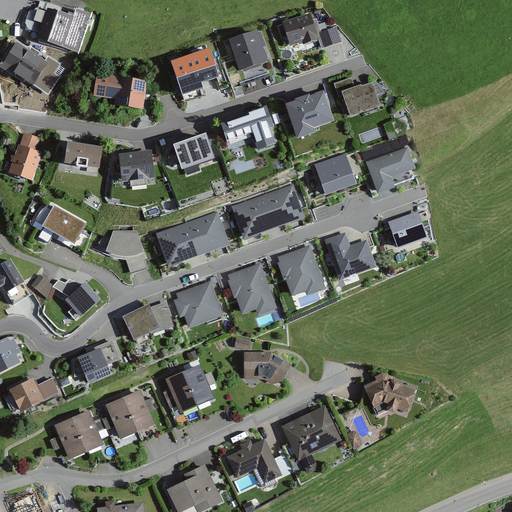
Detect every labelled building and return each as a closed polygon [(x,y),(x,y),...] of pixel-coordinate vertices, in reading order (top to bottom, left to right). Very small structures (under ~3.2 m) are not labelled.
[(55,4),(47,2),(46,9),(37,7),(29,11),(25,23),(29,29),(40,33),(38,38),(79,52),(92,14),(77,9),(76,11),(55,4)] [(311,12),(283,21),(290,45),(302,42),(303,45),(320,39),(311,12)] [(336,27),(320,32),(325,47),(341,42),(336,27)] [(257,30),(228,39),(239,70),(265,62),(268,61),(263,47),(266,46),(261,31),(258,32),(257,30)] [(18,74),(32,52),(17,42),(16,44),(14,42),(0,62),(0,67),(15,77),(18,74)] [(209,49),(172,61),(183,93),(202,86),(200,80),(217,75),(209,49)] [(32,52),(18,74),(45,92),(60,70),(32,52)] [(265,62),(239,70),(243,82),(269,73),(265,62)] [(148,79),(97,72),(93,96),(116,99),(115,105),(144,109),(148,79)] [(352,77),(334,83),(339,98),(343,97),(350,116),(381,105),(372,82),(362,86),(362,84),(355,86),(352,77)] [(296,101),(285,104),(298,139),(317,132),(315,127),(334,121),(324,91),(310,96),(309,94),(295,99),(296,101)] [(249,115),(223,124),(228,140),(252,132),(259,149),(275,143),(270,128),(274,126),(267,105),(248,112),(249,115)] [(25,132),(20,145),(37,151),(41,138),(25,132)] [(206,133),(174,144),(182,170),(185,169),(187,175),(201,171),(198,163),(214,158),(210,146),(209,140),(206,133)] [(217,138),(209,140),(210,146),(219,143),(217,138)] [(103,146),(68,141),(65,162),(100,167),(103,146)] [(13,162),(9,173),(33,181),(42,152),(37,151),(20,145),(19,144),(15,155),(13,156),(11,161),(13,162)] [(408,147),(366,162),(377,193),(395,187),(391,177),(415,168),(408,147)] [(152,150),(119,154),(122,182),(156,177),(152,150)] [(346,154),(315,165),(326,194),(357,183),(346,154)] [(293,184),(264,195),(275,228),(305,217),(293,184)] [(264,195),(232,207),(244,239),(275,228),(264,195)] [(35,220),(43,225),(54,205),(49,203),(41,211),(35,220)] [(87,224),(54,205),(43,225),(43,226),(75,244),(87,224)] [(417,211),(388,222),(398,249),(427,238),(417,211)] [(218,212),(187,223),(198,256),(230,245),(218,212)] [(187,223),(156,234),(168,267),(198,256),(187,223)] [(137,231),(113,230),(106,251),(115,255),(125,256),(134,256),(144,251),(137,231)] [(345,233),(325,240),(339,280),(376,267),(367,241),(350,247),(345,233)] [(310,245),(277,257),(279,262),(277,262),(283,281),(286,280),(292,296),(307,291),(308,294),(325,288),(310,245)] [(149,268),(144,251),(134,256),(125,256),(115,255),(106,251),(106,254),(116,258),(122,259),(126,259),(130,274),(149,268)] [(24,281),(10,259),(0,264),(0,281),(14,304),(28,294),(21,283),(24,281)] [(260,263),(228,275),(230,280),(227,281),(234,298),(236,297),(242,315),(256,310),(258,315),(277,309),(260,263)] [(40,274),(31,285),(47,299),(53,285),(40,274)] [(211,281),(176,294),(178,299),(173,300),(180,318),(185,316),(189,328),(224,315),(211,281)] [(81,315),(99,299),(86,284),(68,301),(81,315)] [(166,302),(151,307),(161,327),(150,332),(152,335),(174,327),(166,302)] [(149,303),(123,316),(134,340),(150,332),(161,327),(151,307),(149,303)] [(8,336),(0,340),(0,372),(20,362),(16,354),(20,352),(13,338),(10,340),(8,336)] [(252,341),(237,338),(235,347),(250,351),(252,341)] [(88,353),(77,357),(78,359),(74,361),(75,377),(84,373),(89,384),(113,374),(109,365),(121,359),(113,340),(87,350),(88,353)] [(195,351),(187,354),(190,362),(199,359),(195,351)] [(272,352),(245,352),(244,379),(263,379),(273,384),(283,381),(293,364),(272,352)] [(200,364),(181,372),(196,406),(215,399),(209,386),(216,383),(211,372),(205,375),(200,364)] [(181,372),(165,379),(170,390),(163,392),(171,410),(178,407),(180,413),(196,406),(181,372)] [(376,381),(365,386),(378,414),(388,410),(394,412),(397,411),(398,409),(408,412),(417,389),(401,383),(400,382),(395,380),(395,378),(383,373),(375,377),(376,381)] [(32,378),(9,390),(21,413),(44,401),(33,380),(32,378)] [(35,378),(33,380),(44,401),(59,393),(52,378),(39,385),(35,378)] [(140,390),(123,397),(137,431),(155,424),(149,412),(145,401),(140,390)] [(123,397),(106,404),(111,416),(103,419),(106,428),(107,430),(115,427),(120,438),(137,431),(123,397)] [(153,397),(145,401),(149,412),(158,408),(153,397)] [(325,405),(281,426),(299,462),(301,461),(308,474),(319,469),(312,454),(342,440),(325,405)] [(90,410),(72,418),(86,452),(104,445),(99,432),(95,421),(90,410)] [(72,418),(55,425),(60,436),(51,440),(56,451),(64,447),(69,459),(86,452),(72,418)] [(99,432),(106,428),(103,419),(102,418),(95,421),(99,432)] [(355,431),(347,435),(354,449),(361,446),(362,442),(357,432),(355,431)] [(243,450),(227,457),(237,478),(257,468),(265,483),(282,475),(265,438),(253,444),(250,440),(240,444),(243,450)] [(345,440),(340,443),(343,449),(348,447),(345,440)] [(188,479),(167,490),(177,511),(181,511),(194,506),(196,511),(202,511),(223,502),(205,465),(185,475),(188,479)] [(14,504),(10,506),(12,511),(64,511),(58,496),(44,502),(37,489),(13,500),(14,504)] [(106,507),(97,508),(97,511),(145,511),(144,503),(115,506),(115,501),(105,501),(106,507)] [(251,501),(243,504),(246,511),(249,511),(255,509),(251,501)]
